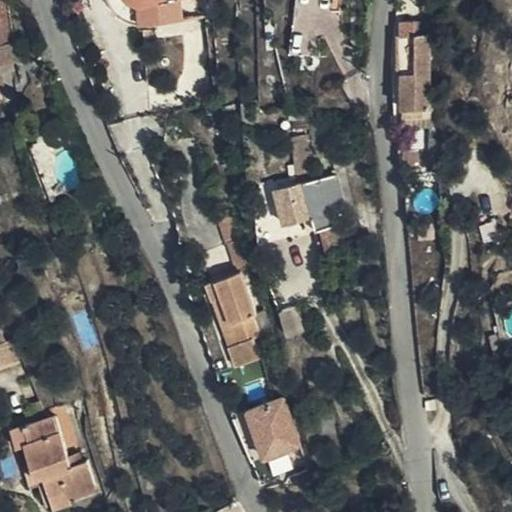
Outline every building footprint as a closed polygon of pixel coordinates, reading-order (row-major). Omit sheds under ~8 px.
[(0,0),(0,95),(3,95),(3,59),(24,59),(24,40),(11,39),(9,0),(0,0)] [(113,0),(119,7),(127,14),(135,17),(143,18),(181,16),(180,0),(113,0)] [(441,101),(446,29),(422,28),(422,17),(411,17),(408,71),(414,71),(413,99),(441,101)] [(323,228),(328,226),(346,219),(343,210),(354,206),(343,167),(329,171),(335,196),(317,202),(320,214),(323,228)] [(329,171),(281,187),(291,222),(320,214),(317,202),(335,196),(329,171)] [(229,221),(245,267),(258,263),(242,216),(229,221)] [(260,311),(245,267),(208,279),(214,298),(227,293),(241,344),(230,348),(235,367),(258,360),(253,341),(261,338),(255,314),(260,311)] [(227,293),(214,298),(230,348),(241,344),(227,293)] [(310,323),(301,300),(284,306),(293,330),(310,323)] [(304,440),(287,392),(251,404),(268,453),(304,440)] [(60,487),(63,495),(93,485),(83,457),(76,458),(68,461),(65,451),(51,411),(8,425),(25,477),(38,473),(44,491),(60,487)] [(68,461),(76,458),(73,449),(65,451),(68,461)] [(64,500),(63,495),(60,487),(44,491),(49,504),(64,500)]
